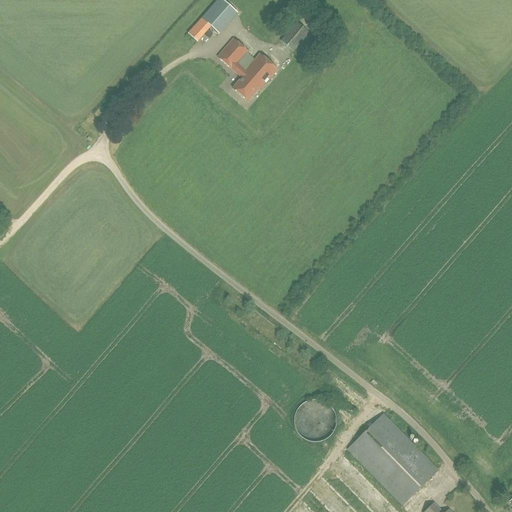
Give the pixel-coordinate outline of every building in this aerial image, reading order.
[(231,3),(212,24),(224,34),(243,14),(231,3)] [(208,20),(193,35),(201,44),(217,29),(208,20)] [(309,34),(297,23),(281,41),(293,52),(309,34)] [(314,38),(319,42),(323,38),(318,34),(314,38)] [(245,72),(238,65),(249,53),(234,40),(218,58),(242,79),(232,89),(248,103),(258,90),(260,91),(278,71),(260,55),(245,72)] [(295,427),(296,431),(298,434),(301,437),(305,440),(308,442),(312,443),(316,443),(322,443),(325,441),(330,438),(333,435),(334,433),(336,429),(337,425),(337,421),(337,417),(335,412),(333,408),(330,405),(328,404),(324,402),(319,400),(314,400),(312,400),(307,402),(303,404),(300,407),(297,411),(296,414),(294,419),(294,423),(295,427)] [(403,507),(439,471),(384,415),(347,450),(403,507)] [(372,506),(371,507),(375,511),(392,511),(391,510),(395,505),(343,460),(332,472),(372,506)] [(451,511),(449,510),(446,511),(442,511),(433,503),(424,511),(451,511)]
